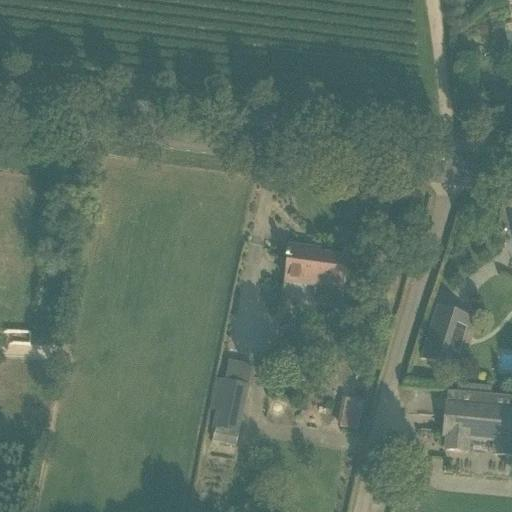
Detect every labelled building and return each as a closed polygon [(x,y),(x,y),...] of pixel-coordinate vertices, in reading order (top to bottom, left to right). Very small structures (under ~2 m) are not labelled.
[(79,229),(65,227),(63,238),(78,239),(79,229)] [(343,291),(347,260),(347,259),(311,255),(311,251),(290,248),(285,284),(343,291)] [(473,319),(437,308),(420,361),(455,372),(473,319)] [(250,386),(224,380),(214,431),(240,436),(250,386)] [(493,445),(492,456),(511,458),(511,399),(448,394),(444,439),(447,439),(446,452),(463,453),(464,442),(471,442),(493,445)] [(357,431),(361,414),(343,411),(339,427),(357,431)]
